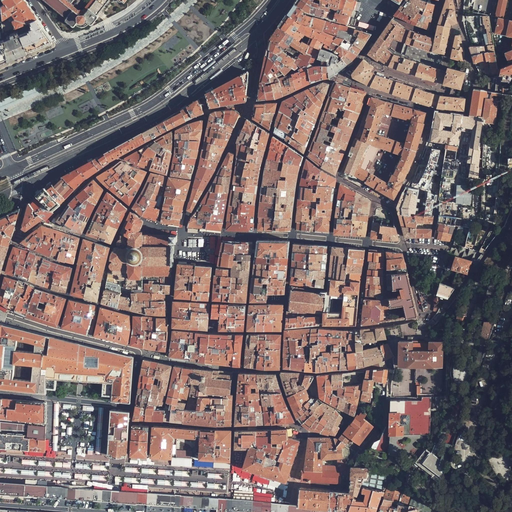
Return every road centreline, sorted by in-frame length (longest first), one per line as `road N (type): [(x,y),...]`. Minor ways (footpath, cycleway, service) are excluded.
road 1 (primary): [(0,180),(142,99),(245,20)]
road 2 (primary): [(11,169),(152,103),(252,22)]
road 3 (residential): [(432,108),(368,88),(338,178)]
road 4 (residential): [(448,249),(421,317),(403,245)]
